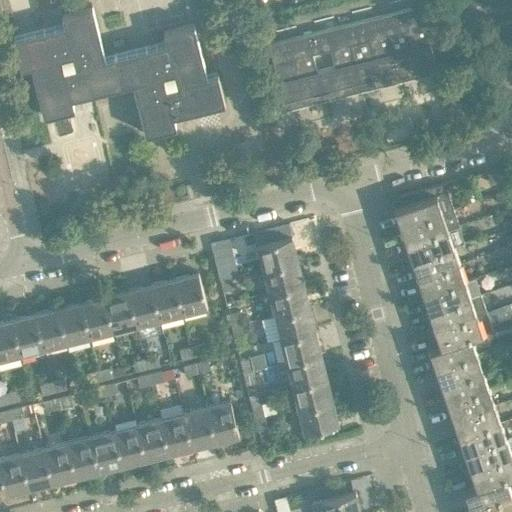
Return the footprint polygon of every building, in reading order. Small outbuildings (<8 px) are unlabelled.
[(91,4),(61,12),(64,23),(13,36),(20,66),(31,63),(44,115),(74,107),(71,96),(133,81),(145,132),(176,125),(173,114),(225,101),(217,71),(206,74),(193,22),(163,30),(166,40),(105,56),(91,4)] [(437,69),(421,5),(268,43),(274,67),(284,106),(285,108),(437,69)] [(457,9),(447,12),(450,26),(461,23),(457,9)] [(511,19),(496,24),(499,36),(511,33),(511,19)] [(274,67),(262,70),(272,109),(284,106),(274,67)] [(456,125),(453,114),(442,116),(445,128),(456,125)] [(503,177),(500,168),(487,171),(489,181),(503,177)] [(441,209),(439,201),(447,198),(441,183),(398,193),(401,204),(394,206),(394,208),(395,208),(400,223),(441,209)] [(113,191),(102,194),(106,214),(117,212),(113,191)] [(447,227),(441,209),(400,223),(406,241),(447,227)] [(511,214),(502,218),(504,226),(511,223),(511,214)] [(453,244),(447,227),(406,241),(411,258),(453,244)] [(257,243),(263,266),(297,258),(291,234),(257,243)] [(459,261),(453,244),(411,258),(417,275),(459,261)] [(297,258),(263,266),(268,290),(303,281),(297,258)] [(464,278),(459,261),(417,275),(423,292),(464,278)] [(226,263),(217,265),(219,277),(230,275),(226,263)] [(198,270),(173,277),(182,311),(207,305),(198,270)] [(230,275),(219,277),(223,290),(233,287),(230,275)] [(429,309),(480,292),(474,275),(464,278),(423,292),(429,309)] [(173,277),(150,282),(159,317),(182,311),(173,277)] [(303,281),(268,290),(274,313),(309,305),(303,281)] [(150,282),(127,288),(136,323),(159,317),(150,282)] [(127,288),(104,294),(112,329),(136,323),(127,288)] [(435,326),(486,309),(480,292),(429,309),(435,326)] [(104,294),(80,300),(89,335),(112,329),(104,294)] [(80,300),(57,306),(66,341),(89,335),(80,300)] [(309,305),(274,313),(280,336),(315,328),(309,305)] [(57,306),(34,312),(43,346),(66,341),(57,306)] [(471,333),(491,326),(486,309),(435,326),(440,344),(471,333)] [(238,310),(228,312),(231,324),(241,322),(238,310)] [(34,312),(11,318),(19,352),(43,346),(34,312)] [(11,318),(0,320),(0,357),(19,352),(11,318)] [(241,322),(231,324),(234,337),(244,334),(241,322)] [(315,328),(280,336),(286,360),(321,351),(315,328)] [(477,351),(471,333),(440,344),(429,348),(429,349),(430,349),(435,365),(477,351)] [(203,342),(191,345),(193,355),(206,352),(203,342)] [(193,355),(191,345),(179,348),(181,358),(193,355)] [(321,351),(286,360),(291,383),(326,374),(321,351)] [(482,368),(477,351),(435,365),(441,382),(482,368)] [(157,354),(144,357),(147,367),(159,364),(157,354)] [(250,356),(239,359),(243,370),(253,368),(250,356)] [(147,367),(144,357),(132,360),(135,370),(147,367)] [(207,358),(195,361),(197,371),(210,368),(207,358)] [(195,361),(183,364),(185,374),(197,371),(195,361)] [(111,366),(98,369),(100,379),(113,376),(111,366)] [(253,368),(243,370),(246,383),(256,381),(253,368)] [(488,385),(482,368),(441,382),(447,399),(488,385)] [(86,372),(89,382),(100,379),(98,369),(86,372)] [(161,369),(148,373),(150,382),(163,379),(161,369)] [(150,382),(148,373),(136,375),(139,385),(150,382)] [(326,374),(291,383),(297,407),(332,398),(326,374)] [(64,377),(51,381),(54,391),(67,387),(64,377)] [(39,384),(42,393),(54,391),(51,381),(39,384)] [(114,381),(102,384),(104,394),(117,391),(114,381)] [(102,384),(90,387),(92,397),(104,394),(102,384)] [(494,402),(488,385),(447,399),(452,416),(494,402)] [(17,389),(5,392),(7,402),(20,399),(17,389)] [(68,393),(55,396),(58,406),(70,403),(68,393)] [(55,396),(43,399),(46,409),(58,406),(55,396)] [(332,398),(297,407),(303,430),(338,422),(332,398)] [(230,399),(206,405),(214,440),(239,433),(230,399)] [(261,402),(251,405),(254,417),(264,415),(261,402)] [(500,419),(494,402),(452,416),(458,433),(500,419)] [(21,405),(9,408),(11,418),(24,415),(21,405)] [(206,405),(182,411),(191,446),(214,440),(206,405)] [(9,408),(0,409),(0,420),(11,418),(9,408)] [(182,411),(159,417),(168,451),(191,446),(182,411)] [(264,415),(254,417),(258,430),(268,427),(264,415)] [(159,417),(136,423),(144,457),(168,451),(159,417)] [(505,436),(500,419),(458,433),(464,450),(505,436)] [(136,423),(113,428),(121,463),(144,457),(136,423)] [(113,428),(89,434),(98,469),(121,463),(113,428)] [(89,434),(66,440),(75,475),(98,469),(89,434)] [(511,453),(505,436),(464,450),(470,467),(511,453)] [(66,440),(43,446),(52,481),(75,475),(66,440)] [(43,446),(20,452),(28,487),(52,481),(43,446)] [(0,456),(0,473),(5,493),(28,487),(20,452),(0,456)] [(511,472),(511,456),(511,453),(470,467),(476,484),(506,474),(511,472)] [(511,491),(506,474),(476,484),(464,488),(464,490),(465,489),(471,506),(511,491)] [(360,511),(355,490),(311,501),(313,511),(360,511)] [(509,511),(511,511),(511,491),(471,506),(472,511),(509,511)]
